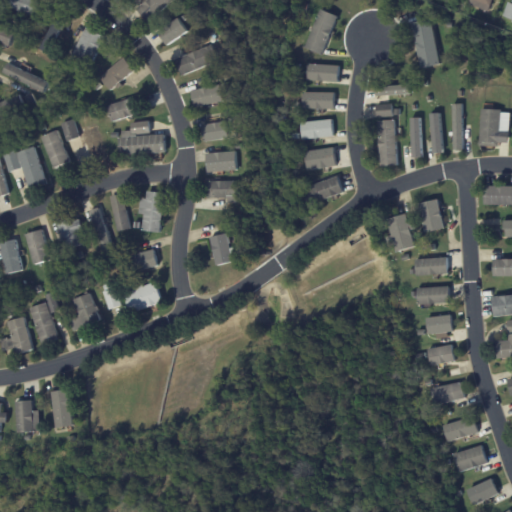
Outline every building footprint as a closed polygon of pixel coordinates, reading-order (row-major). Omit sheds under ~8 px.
[(38,0),(41,1),(35,17),(7,7),(9,0),(38,0)] [(175,0),(149,23),(142,14),(141,15),(139,12),(138,10),(146,3),(149,0),(175,0)] [(496,0),(492,13),(472,6),(473,0),(496,0)] [(502,19),(511,21),(511,4),(507,3),(502,19)] [(326,50),(324,56),(306,48),(322,10),(340,17),(326,50)] [(23,22),(26,17),(31,20),(28,25),(23,22)] [(16,45),(2,40),(0,45),(0,20),(3,22),(4,18),(10,21),(9,25),(22,30),(16,45)] [(168,46),(158,32),(178,19),(188,33),(168,46)] [(64,24),(48,55),(40,50),(56,20),(64,24)] [(410,24),(420,69),(440,65),(430,20),(410,24)] [(105,41),(91,69),(72,59),(88,29),(107,38),(105,41)] [(26,43),(28,38),(34,42),(32,47),(26,43)] [(177,61),(214,45),(221,61),(184,77),(177,61)] [(51,56),(54,51),(59,54),(55,59),(51,56)] [(135,71),(135,72),(110,91),(100,78),(125,58),(135,71)] [(19,70),(50,84),(46,94),(4,74),(8,65),(19,70)] [(77,65),(82,69),(80,73),(74,70),(77,65)] [(341,70),(340,83),(308,81),(309,65),(341,67),(341,70)] [(98,84),(101,88),(97,91),(93,87),(97,83),(98,84)] [(220,102),(196,108),(192,92),(221,85),(225,101),(220,102)] [(388,97),(377,97),(377,88),(413,86),(413,95),(388,97)] [(52,90),(57,93),(54,98),(49,95),(52,90)] [(336,100),(336,110),(304,109),(305,93),(336,94),(336,100)] [(25,98),(32,94),(38,105),(31,109),(25,98)] [(0,104),(20,95),(27,110),(0,122),(0,104)] [(137,100),(141,114),(113,123),(108,107),(136,98),(137,100)] [(392,117),(379,118),(378,105),(394,104),(395,117),(392,117)] [(461,104),(451,105),(453,151),(463,150),(461,104)] [(485,110),(502,110),(502,113),(511,114),(509,143),(500,143),(500,147),(482,146),(483,110),(485,110)] [(431,114),(432,154),(442,154),(441,114),(431,114)] [(422,158),(420,118),(410,119),(412,159),(422,158)] [(80,137),(68,142),(61,125),(74,120),(80,137)] [(396,129),(399,166),(383,168),(379,122),(396,120),(396,129)] [(334,132),(335,138),(304,140),(303,124),(333,121),(334,132)] [(151,123),(152,134),(138,135),(138,137),(167,135),(168,152),(122,156),(120,138),(123,138),(123,132),(132,131),(132,123),(150,122),(151,123)] [(229,132),(230,139),(206,143),(203,126),(227,122),(229,132)] [(38,126),(43,123),(46,129),(41,131),(38,126)] [(93,166),(81,132),(96,126),(109,160),(93,166)] [(70,162),(55,169),(41,139),(56,132),(70,162)] [(32,190),(18,153),(35,147),(48,184),(32,190)] [(331,168),(309,171),(306,152),(335,149),(338,167),(331,168)] [(23,169),(11,174),(4,156),(16,151),(23,169)] [(234,171),(209,173),(208,155),(237,152),(239,171),(234,171)] [(6,196),(1,198),(0,194),(0,164),(10,195),(6,196)] [(340,178),(346,193),(310,206),(304,189),(339,177),(340,178)] [(229,203),(229,198),(209,199),(208,182),(238,181),(238,196),(242,196),(242,203),(229,204),(229,203)] [(511,206),(509,206),(486,206),(487,187),(511,187),(511,206)] [(166,194),(162,233),(144,231),(146,215),(140,214),(142,199),(148,200),(149,192),(166,194)] [(295,202),(293,203),(291,196),(303,192),(305,198),(295,202)] [(116,214),(112,197),(125,194),(133,229),(119,232),(115,214),(116,214)] [(442,221),(445,233),(429,237),(421,205),(437,201),(441,214),(446,213),(447,218),(442,220),(442,221)] [(111,250),(99,208),(86,212),(99,253),(111,250)] [(389,220),(408,215),(410,223),(417,222),(419,230),(413,231),(418,248),(399,253),(397,246),(391,247),(389,238),(394,237),(389,220)] [(86,234),(81,235),(85,245),(69,251),(59,224),(75,218),(76,222),(81,220),(86,234)] [(50,254),(53,261),(36,266),(27,236),(43,231),(50,254)] [(228,238),(235,264),(219,268),(211,239),(228,234),(228,238)] [(19,248),(24,272),(8,275),(1,244),(17,241),(19,248)] [(159,267),(135,273),(131,257),(155,251),(159,267)] [(83,252),(86,258),(80,260),(78,254),(83,252)] [(449,269),(449,274),(418,276),(417,260),(448,258),(449,269)] [(511,277),(496,277),(496,260),(511,260),(511,277)] [(165,303),(132,315),(125,295),(139,290),(137,285),(143,283),(145,288),(158,283),(165,303)] [(451,301),(451,304),(420,305),(419,289),(451,287),(451,301)] [(121,306),(110,310),(104,293),(116,288),(123,306),(121,306)] [(59,311),(52,314),(46,297),(54,294),(60,311),(59,311)] [(102,321),(75,333),(70,321),(81,316),(74,301),(91,294),(102,321)] [(511,315),(496,318),(494,298),(511,296),(511,315)] [(52,314),(61,341),(45,347),(31,310),(48,304),(52,314)] [(6,313),(11,311),(14,317),(8,319),(6,313)] [(454,330),(454,333),(430,336),(428,320),(452,317),(454,330)] [(17,352),(17,350),(12,351),(12,350),(4,353),(0,341),(9,339),(9,340),(14,339),(9,323),(25,318),(35,351),(19,356),(17,352)] [(511,360),(500,361),(499,344),(510,343),(510,336),(511,336),(511,360)] [(447,364),(432,367),(429,351),(453,346),(456,362),(447,364)] [(465,395),(466,400),(436,407),(432,391),(461,384),(461,386),(463,386),(465,395)] [(70,391),(76,427),(59,429),(53,393),(70,390),(70,391)] [(34,406),(34,412),(41,412),(42,432),(20,434),(17,403),(33,402),(34,406)] [(0,404),(3,405),(3,414),(9,414),(9,424),(2,424),(2,433),(0,432),(0,404)] [(476,426),(478,435),(468,438),(468,439),(459,442),(459,441),(450,443),(445,428),(474,419),(476,426)] [(485,457),(488,465),(461,473),(455,455),(482,447),(485,457)] [(497,490),(501,496),(480,507),(473,493),(494,482),(497,490)]
